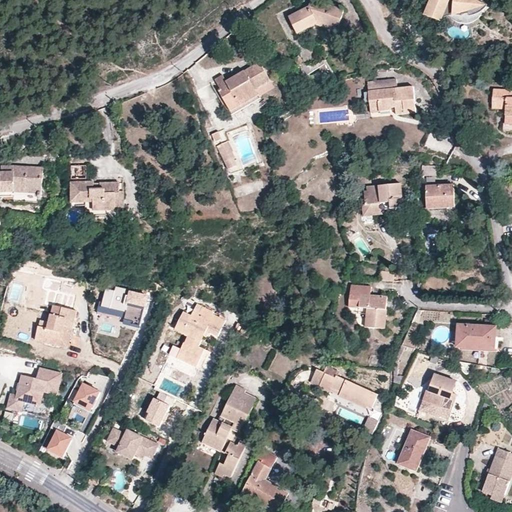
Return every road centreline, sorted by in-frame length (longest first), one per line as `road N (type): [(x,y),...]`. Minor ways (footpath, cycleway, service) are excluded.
road 1 (residential): [(507,307),(480,167),(431,71),(391,43)]
road 2 (residential): [(0,132),(172,74),(261,0)]
